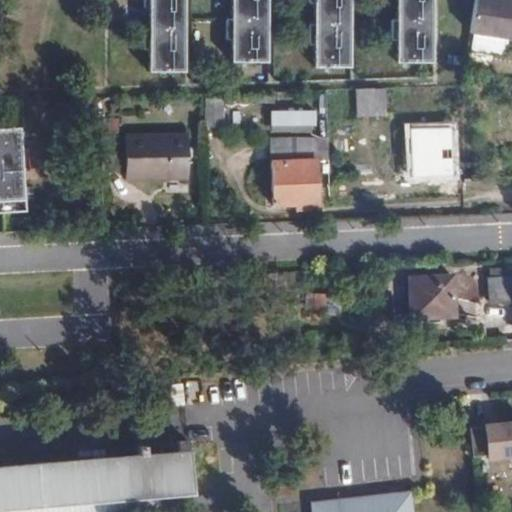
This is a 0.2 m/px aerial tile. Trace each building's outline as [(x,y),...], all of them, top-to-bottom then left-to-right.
[(148,72),(185,73),(185,49),(184,0),(142,0),(143,8),(148,8),(148,29),(143,29),(143,50),(148,50),(148,72)] [(231,62),(267,63),(267,39),(267,0),(230,0),(231,19),(226,19),(226,40),(231,40),(231,62)] [(313,47),(313,68),(350,68),(350,0),(308,0),(308,5),(313,5),(313,26),(308,26),(308,47),(313,47)] [(395,41),(396,63),(432,64),(432,0),(395,0),(396,20),(391,20),(390,41),(395,41)] [(511,1),(503,0),(475,0),(469,33),(510,40),(511,27),(511,1)] [(371,91),(371,88),(355,89),(356,116),(385,116),(384,90),(371,91)] [(268,132),(314,132),(314,109),(267,110),(268,132)] [(0,128),(0,212),(1,212),(24,211),(19,127),(0,128)] [(449,128),(410,129),(411,172),(421,172),(421,175),(450,175),(449,128)] [(124,141),(97,142),(99,173),(124,172),(125,181),(188,179),(187,137),(124,138),(124,141)] [(314,159),(270,161),(271,196),(285,196),(286,200),(315,199),(314,159)] [(450,315),(448,275),(406,277),(407,317),(450,315)] [(508,300),(507,278),(485,279),(486,301),(508,300)] [(320,314),(320,292),(311,293),(311,308),(316,308),(316,314),(320,314)] [(511,423),(470,428),(473,458),(493,456),(493,460),(511,458),(511,423)] [(0,509),(190,494),(186,450),(7,465),(0,465),(0,509)] [(416,511),(415,495),(314,507),(314,511),(416,511)]
